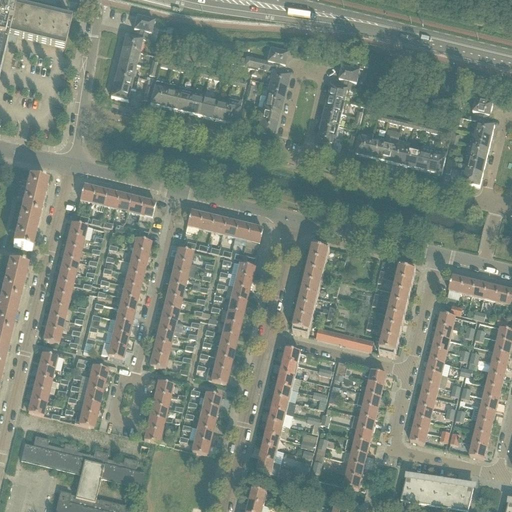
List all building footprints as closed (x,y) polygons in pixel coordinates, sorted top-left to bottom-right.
[(0,8),(0,62),(7,33),(64,47),(63,50),(64,51),(72,20),(71,20),(70,23),(16,10),(17,7),(16,7),(13,18),(3,15),(4,9),(0,8)] [(137,19),(132,39),(143,41),(142,42),(148,43),(149,37),(151,37),(154,23),(137,19)] [(126,38),(123,50),(140,54),(143,42),(148,44),(148,43),(142,42),(143,41),(132,39),(126,38)] [(123,50),(120,62),(137,66),(140,54),(123,50)] [(253,69),(257,70),(272,73),(282,75),(287,55),(270,51),(267,64),(246,59),(246,61),(244,67),(248,68),(247,70),(252,71),(253,69)] [(237,59),(236,65),(244,67),(246,61),(237,59)] [(120,62),(117,74),(134,78),(137,66),(120,62)] [(342,68),(337,88),(348,91),(347,92),(352,93),(354,85),(356,85),(359,72),(342,68)] [(272,73),(269,85),(286,90),(289,79),(289,78),(282,76),(282,75),(272,73)] [(117,74),(114,86),(131,90),(135,92),(138,80),(134,79),(134,78),(117,74)] [(150,106),(162,109),(167,92),(168,87),(168,86),(155,83),(150,106)] [(269,85),(266,98),(283,102),(286,90),(269,85)] [(131,90),(114,86),(111,99),(128,104),(131,90)] [(167,92),(162,109),(175,112),(179,95),(180,90),(168,87),(167,92)] [(331,88),(328,99),(344,103),(347,92),(348,91),(337,88),(337,89),(331,88)] [(179,95),(175,112),(187,115),(192,93),(180,90),(179,95)] [(192,93),(187,115),(199,118),(203,101),(204,96),(192,93)] [(266,98),(263,110),(280,114),(283,102),(266,98)] [(328,99),(325,112),(342,116),(344,103),(328,99)] [(199,118),(211,121),(215,104),(203,101),(199,118)] [(228,107),(224,123),(236,126),(238,117),(240,110),(242,104),(229,101),(228,107)] [(472,122),(477,123),(487,125),(492,105),(475,101),(472,114),(474,114),(472,122)] [(211,121),(224,123),(228,107),(215,104),(211,121)] [(263,110),(260,122),(277,126),(280,114),(263,110)] [(325,112),(322,124),(339,128),(342,116),(325,112)] [(364,118),(377,122),(378,116),(366,113),(364,118)] [(377,122),(389,125),(390,119),(378,116),(377,122)] [(389,125),(401,127),(402,122),(390,119),(389,125)] [(257,134),(257,135),(274,139),(277,126),(260,122),(259,125),(257,134)] [(401,127),(413,131),(415,125),(402,122),(401,127)] [(477,123),(474,135),(491,139),(494,127),(487,125),(477,123)] [(322,124),(319,136),(336,140),(339,128),(322,124)] [(413,131),(426,133),(427,128),(415,125),(413,131)] [(426,133),(438,136),(439,131),(427,128),(426,133)] [(358,146),(356,155),(368,158),(372,142),(373,136),(368,135),(366,140),(360,139),(358,146)] [(474,135),(471,147),(488,151),(489,151),(492,139),(491,139),(474,135)] [(316,149),(333,153),(335,143),(336,140),(319,136),(316,149)] [(398,140),(386,137),(384,145),(380,161),(392,164),(398,142),(398,140)] [(368,158),(380,161),(384,145),(372,142),(368,158)] [(392,164),(405,167),(409,151),(410,145),(398,142),(392,164)] [(471,147),(468,159),(484,163),(485,164),(486,164),(489,151),(488,151),(471,147)] [(421,154),(417,170),(429,173),(434,152),(434,151),(422,148),(421,154)] [(405,167),(417,170),(421,154),(409,151),(405,167)] [(434,152),(429,173),(441,176),(444,166),(445,159),(439,158),(440,153),(434,152)] [(468,159),(466,172),(481,175),(482,176),(483,176),(486,164),(485,164),(484,163),(468,159)] [(462,184),(462,185),(480,189),(480,188),(483,176),(482,176),(481,175),(466,172),(465,174),(462,184)] [(18,193),(17,198),(25,200),(21,214),(40,218),(48,184),(44,183),(42,182),(42,183),(30,180),(29,181),(26,194),(26,195),(18,193)] [(80,203),(92,206),(96,191),(83,188),(80,203)] [(92,206),(104,208),(107,193),(96,191),(92,206)] [(104,208),(116,211),(119,196),(107,193),(104,208)] [(116,211),(128,214),(131,199),(119,196),(116,211)] [(128,214),(140,217),(143,202),(131,199),(128,214)] [(143,202),(140,217),(152,220),(155,205),(143,202)] [(198,236),(199,231),(202,216),(190,213),(185,233),(198,236)] [(40,218),(21,214),(18,228),(11,226),(9,232),(17,233),(13,248),(25,251),(27,252),(28,252),(32,252),(40,218)] [(199,231),(211,234),(215,219),(202,216),(199,231)] [(211,234),(223,237),(226,222),(215,219),(211,234)] [(223,237),(235,240),(238,225),(226,222),(223,237)] [(235,240),(247,243),(250,228),(238,225),(235,240)] [(72,226),(69,237),(84,241),(87,229),(72,226)] [(250,228),(247,243),(258,245),(262,231),(250,228)] [(69,237),(66,249),(81,253),(84,241),(69,237)] [(136,241),(133,253),(148,256),(151,245),(136,241)] [(314,247),(293,335),(308,339),(329,250),(314,247)] [(66,249),(64,261),(78,264),(81,253),(66,249)] [(178,251),(175,263),(190,266),(193,255),(178,251)] [(133,253),(131,265),(145,268),(148,256),(133,253)] [(64,261),(61,272),(76,276),(78,264),(64,261)] [(0,281),(4,283),(1,297),(20,301),(28,267),(24,266),(24,265),(22,265),(9,262),(6,277),(0,275),(0,281)] [(175,263),(172,274),(187,278),(190,266),(175,263)] [(131,265),(128,276),(143,280),(145,268),(131,265)] [(239,266),(236,278),(251,281),(254,269),(239,266)] [(400,268),(379,356),(394,360),(416,271),(400,268)] [(61,272),(58,284),(73,288),(76,276),(61,272)] [(172,274),(169,286),(184,289),(187,278),(172,274)] [(204,274),(202,282),(210,284),(211,276),(204,274)] [(128,276),(125,288),(140,291),(143,280),(128,276)] [(236,278),(233,289),(248,293),(251,281),(236,278)] [(449,293),(460,296),(464,281),(453,278),(449,293)] [(460,296),(472,298),(475,284),(464,281),(460,296)] [(58,284),(55,296),(70,299),(73,288),(58,284)] [(472,298),(483,301),(487,287),(475,284),(472,298)] [(169,286),(166,298),(181,301),(184,289),(169,286)] [(483,301),(495,304),(498,289),(487,287),(483,301)] [(125,288),(122,300),(137,303),(140,291),(125,288)] [(225,288),(224,292),(227,292),(225,300),(230,301),(245,305),(248,293),(233,289),(225,288)] [(495,304),(506,307),(510,292),(498,289),(495,304)] [(54,303),(53,307),(67,311),(70,299),(55,296),(58,297),(56,303),(54,303)] [(0,331),(12,335),(20,301),(1,297),(0,300),(0,331)] [(166,298),(164,310),(178,313),(181,301),(166,298)] [(122,300),(119,311),(134,315),(137,303),(122,300)] [(230,301),(227,313),(242,316),(245,305),(230,301)] [(51,314),(50,319),(64,322),(67,311),(53,307),(53,308),(55,308),(53,315),(51,314)] [(164,310),(161,321),(176,325),(178,313),(164,310)] [(119,311),(117,323),(131,327),(134,315),(119,311)] [(227,313),(225,325),(239,329),(242,316),(227,313)] [(441,316),(438,328),(453,331),(456,320),(441,316)] [(93,317),(90,329),(97,331),(100,319),(93,317)] [(48,326),(47,331),(61,334),(64,322),(50,319),(52,320),(50,326),(48,326)] [(161,321),(158,333),(173,337),(176,325),(161,321)] [(117,323),(114,335),(129,338),(131,327),(117,323)] [(225,325),(222,336),(237,339),(239,329),(225,325)] [(438,328),(436,339),(450,343),(453,331),(438,328)] [(0,368),(4,369),(12,335),(0,331),(0,368)] [(61,334),(47,331),(49,332),(47,338),(45,338),(44,343),(58,346),(61,334)] [(316,341),(343,347),(346,337),(318,331),(316,341)] [(511,333),(501,331),(498,342),(511,345),(511,333)] [(107,333),(105,345),(126,350),(129,338),(114,335),(107,333)] [(158,333),(155,345),(170,349),(173,337),(158,333)] [(222,336),(219,348),(234,352),(237,339),(222,336)] [(349,338),(346,348),(371,354),(374,344),(373,344),(349,338)] [(436,339),(433,351),(447,354),(450,343),(436,339)] [(511,345),(498,342),(495,354),(509,357),(511,346),(511,345)] [(104,345),(101,357),(108,359),(123,362),(126,350),(105,345),(104,345)] [(155,345),(152,357),(167,360),(170,349),(155,345)] [(219,348),(216,360),(231,363),(234,352),(219,348)] [(433,351),(430,363),(444,366),(447,354),(433,351)] [(286,352),(283,365),(298,368),(301,356),(286,352)] [(495,354),(492,365),(507,369),(509,357),(495,354)] [(43,356),(40,367),(55,371),(57,360),(43,356)] [(167,360),(152,357),(149,369),(164,372),(167,360)] [(213,371),(228,375),(231,364),(231,363),(216,360),(215,364),(214,368),(213,371)] [(430,363),(427,374),(442,377),(444,366),(430,363)] [(339,364),(335,377),(344,379),(347,367),(339,364)] [(283,365),(280,376),(295,380),(298,368),(283,365)] [(492,365),(489,377),(504,381),(507,369),(492,365)] [(40,367),(37,380),(52,383),(55,371),(40,367)] [(93,368),(90,379),(105,383),(108,372),(93,368)] [(213,371),(208,370),(205,382),(225,387),(228,375),(213,371)] [(370,379),(369,385),(383,388),(386,376),(366,371),(365,378),(370,379)] [(427,374),(424,386),(439,389),(442,377),(427,374)] [(280,376),(277,389),(292,393),(295,380),(280,376)] [(489,377),(487,388),(501,392),(504,381),(489,377)] [(90,379),(87,392),(102,395),(105,383),(90,379)] [(37,380),(34,391),(49,395),(52,383),(37,380)] [(158,384),(155,396),(170,399),(173,388),(158,384)] [(369,385),(366,396),(381,400),(383,388),(369,385)] [(424,386),(422,397),(436,400),(439,389),(424,386)] [(487,388),(484,400),(498,404),(501,392),(487,388)] [(277,389),(274,401),(289,405),(292,393),(277,389)] [(34,391),(31,403),(46,407),(49,395),(34,391)] [(87,392),(84,403),(99,407),(102,395),(87,392)] [(200,400),(198,406),(203,407),(217,411),(220,399),(206,395),(204,401),(200,400)] [(359,395),(357,406),(363,408),(378,411),(381,400),(366,396),(359,395)] [(155,396),(152,408),(167,412),(170,399),(155,396)] [(422,397),(419,408),(433,412),(436,400),(422,397)] [(484,400),(481,411),(496,414),(498,404),(484,400)] [(274,401),(272,413),(286,417),(289,405),(274,401)] [(46,407),(31,403),(28,415),(43,418),(46,407)] [(84,403),(81,415),(96,419),(99,407),(84,403)] [(320,405),(318,411),(325,413),(326,406),(320,405)] [(203,407),(200,419),(214,423),(217,411),(203,407)] [(152,408),(150,419),(164,423),(167,412),(152,408)] [(363,408),(361,420),(375,423),(378,411),(363,408)] [(419,408),(416,420),(430,424),(433,412),(419,408)] [(481,411),(478,423),(493,426),(496,414),(481,411)] [(272,413),(269,425),(283,429),(289,430),(290,430),(293,419),(286,417),(272,413)] [(96,419),(81,415),(77,414),(74,426),(78,427),(93,431),(96,419)] [(150,419),(147,431),(161,435),(164,423),(150,419)] [(200,419),(197,431),(212,434),(214,423),(200,419)] [(308,419),(307,425),(319,428),(320,421),(308,419)] [(361,420),(358,431),(372,434),(375,423),(361,420)] [(416,420),(413,432),(428,435),(430,424),(416,420)] [(478,423),(475,435),(490,438),(493,426),(478,423)] [(269,425),(266,438),(280,441),(282,434),(288,436),(289,430),(283,429),(269,425)] [(161,435),(147,431),(144,443),(158,447),(161,435)] [(197,431),(194,443),(209,446),(212,434),(197,431)] [(358,431),(355,442),(370,446),(372,434),(358,431)] [(428,435),(413,432),(410,444),(425,447),(428,435)] [(475,435),(473,446),(487,449),(490,438),(475,435)] [(266,438),(263,450),(277,453),(280,441),(266,438)] [(25,448),(22,463),(81,477),(75,499),(70,498),(71,497),(60,494),(55,511),(127,511),(128,509),(99,502),(99,503),(95,502),(101,481),(140,490),(143,476),(134,474),(135,470),(136,470),(137,464),(124,461),(123,466),(106,462),(108,457),(94,453),(93,458),(77,455),(78,449),(64,446),(63,451),(48,448),(49,443),(36,439),(34,448),(33,450),(25,448)] [(348,441),(345,452),(352,454),(367,457),(370,446),(355,442),(348,441)] [(302,442),(301,449),(313,452),(315,445),(302,442)] [(209,446),(194,443),(191,455),(206,458),(209,446)] [(487,449),(473,446),(470,458),(484,462),(487,449)] [(263,450),(260,461),(275,465),(277,453),(263,450)] [(304,452),(302,459),(312,462),(314,455),(304,452)] [(346,454),(343,464),(350,466),(349,466),(364,470),(367,457),(352,454),(352,455),(346,454)] [(260,461),(257,474),(272,477),(278,479),(281,467),(274,465),(275,465),(260,461)] [(349,466),(347,477),(361,481),(364,470),(349,466)] [(308,473),(296,470),(295,473),(301,474),(299,483),(305,485),(308,473)] [(361,481),(347,477),(344,489),(359,492),(361,481)] [(460,511),(468,511),(474,491),(473,491),(474,487),(473,487),(463,485),(463,486),(463,489),(406,481),(401,502),(460,511)] [(253,492),(250,503),(264,506),(267,496),(253,492)] [(250,503),(247,511),(269,511),(270,510),(264,508),(264,506),(250,503)]
